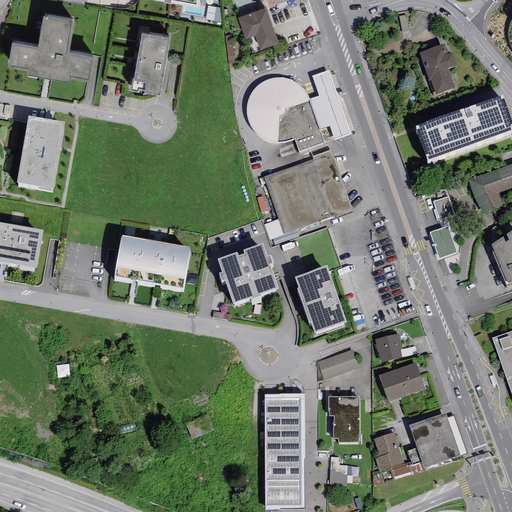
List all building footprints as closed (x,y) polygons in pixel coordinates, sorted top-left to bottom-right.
[(266,3),(238,13),(245,34),(255,30),(260,44),(279,37),(266,3)] [(74,11),(43,5),(38,36),(12,32),(7,57),(28,61),(27,65),(69,72),(70,68),(90,71),(94,46),(69,42),(74,11)] [(218,20),(221,7),(211,5),(208,18),(218,20)] [(170,27),(141,23),(134,69),(132,69),(130,82),(138,84),(139,81),(161,85),(170,27)] [(444,44),(419,53),(433,93),(435,92),(436,95),(455,88),(448,69),(457,66),(452,53),(447,54),(444,44)] [(355,134),(330,69),(312,76),(319,95),(310,98),(322,131),(327,144),(355,134)] [(251,94),(247,105),(247,116),(250,126),(257,134),(266,140),(277,143),(288,142),(295,141),(322,131),(310,98),(306,90),(298,83),(288,79),(277,78),(266,80),(257,86),(251,94)] [(511,120),(503,95),(415,126),(427,160),(511,130),(511,120)] [(65,122),(28,116),(17,183),(54,189),(65,122)] [(322,131),(295,141),(299,154),(327,144),(322,131)] [(353,213),(331,149),(262,174),(285,237),(353,213)] [(511,164),(468,180),(482,213),(501,205),(497,194),(511,188),(511,164)] [(448,197),(433,202),(439,221),(445,218),(454,215),(448,197)] [(445,218),(439,221),(442,228),(447,226),(448,226),(445,218)] [(43,230),(0,222),(0,261),(37,268),(43,230)] [(442,228),(430,233),(439,258),(457,252),(447,226),(442,228)] [(511,285),(511,230),(492,245),(494,250),(492,252),(507,287),(511,285)] [(122,237),(113,279),(183,291),(191,249),(122,237)] [(237,252),(217,259),(222,272),(219,273),(222,281),(225,280),(233,304),(251,297),(251,299),(260,296),(260,294),(278,288),(270,264),(273,263),(270,255),(267,256),(262,243),(243,250),(244,254),(238,256),(237,252)] [(327,266),(295,277),(299,288),(297,288),(309,323),(310,323),(314,333),(346,322),(327,266)] [(511,331),(491,340),(511,399),(511,331)] [(398,334),(375,340),(381,364),(402,358),(400,350),(402,349),(398,334)] [(352,350),(317,362),(323,380),(359,367),(352,350)] [(378,376),(387,402),(425,390),(416,363),(378,376)] [(305,394),(265,395),(265,509),(305,509),(305,394)] [(359,397),(328,397),(328,411),(329,411),(329,416),(333,416),(333,438),(338,438),(338,442),(358,442),(358,438),(359,438),(359,397)] [(445,413),(409,426),(424,468),(457,457),(467,454),(454,416),(447,418),(445,413)] [(393,432),(374,439),(380,457),(375,458),(379,471),(404,463),(393,432)] [(361,467),(342,466),(342,458),(332,457),(332,486),(354,487),(354,477),(361,477),(361,467)]
